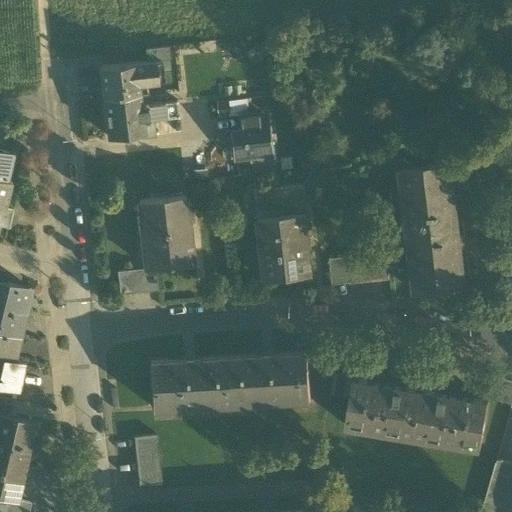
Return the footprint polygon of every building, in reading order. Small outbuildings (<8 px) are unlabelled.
[(145,49),(147,61),(156,60),(171,58),(170,46),(145,49)] [(149,90),(147,90),(146,81),(159,80),(156,60),(147,61),(100,67),(103,86),(101,86),(103,96),(104,96),(109,136),(144,131),(143,119),(149,118),(147,103),(150,102),(149,90)] [(147,103),(149,118),(179,115),(177,99),(150,102),(147,103)] [(232,130),(236,159),(253,156),(252,151),(275,147),(272,124),(265,125),(263,112),(242,115),(243,128),(232,130)] [(0,142),(9,144),(13,127),(0,123),(0,142)] [(0,178),(6,180),(13,152),(7,150),(9,144),(0,142),(0,178)] [(276,158),(275,147),(252,151),(253,156),(253,161),(276,158)] [(400,167),(415,293),(465,287),(450,161),(400,167)] [(11,181),(6,180),(0,178),(0,209),(4,211),(5,207),(11,181)] [(264,186),(267,216),(280,215),(279,211),(308,207),(305,182),(264,186)] [(258,218),(259,217),(267,216),(264,186),(254,187),(258,218)] [(138,200),(146,268),(156,267),(192,263),(185,195),(138,200)] [(0,226),(8,228),(13,208),(5,207),(4,211),(0,209),(0,226)] [(304,212),(280,215),(267,216),(259,217),(266,279),(311,273),(304,212)] [(387,252),(374,253),(377,280),(389,279),(390,279),(387,252)] [(351,283),(377,280),(374,253),(347,256),(350,284),(351,283)] [(146,268),(143,268),(145,293),(158,292),(156,267),(146,268)] [(132,295),(145,293),(143,268),(130,270),(132,295)] [(120,296),(132,295),(130,270),(117,271),(120,296)] [(0,281),(0,306),(23,312),(29,288),(2,282),(0,281)] [(0,330),(18,335),(23,312),(0,306),(0,330)] [(0,355),(12,358),(18,335),(0,330),(0,355)] [(256,354),(228,356),(231,402),(249,401),(249,396),(269,395),(269,400),(288,399),(287,394),(308,392),(309,398),(311,398),(309,366),(308,366),(307,351),(280,353),(280,354),(256,355),(256,354)] [(22,361),(12,358),(0,355),(0,383),(15,387),(22,361)] [(213,403),(231,402),(228,356),(201,357),(201,359),(177,360),(176,359),(149,360),(150,375),(149,375),(151,407),(153,407),(153,401),(174,400),(174,406),(193,405),(193,399),(212,398),(213,403)] [(488,397),(511,403),(511,380),(494,375),(488,397)] [(479,447),(481,447),(488,401),(470,398),(470,399),(439,394),(439,393),(403,387),(403,388),(372,383),(372,382),(354,379),(346,425),(348,425),(349,420),(363,422),(362,428),(385,431),(386,426),(402,429),(402,432),(426,436),(426,433),(443,435),(442,441),(465,445),(466,439),(480,441),(479,447)] [(0,433),(30,440),(35,421),(2,413),(0,412),(0,433)] [(0,453),(26,460),(30,440),(0,433),(0,453)] [(133,436),(139,486),(161,483),(156,434),(133,436)] [(0,474),(21,479),(26,460),(0,453),(0,474)] [(511,475),(511,461),(497,458),(494,470),(511,475)] [(511,489),(511,475),(494,470),(490,483),(511,489)] [(22,479),(21,479),(0,474),(0,496),(7,498),(17,500),(17,499),(22,479)] [(510,502),(511,493),(511,489),(490,483),(487,495),(510,502)] [(497,511),(506,511),(510,502),(487,495),(483,508),(497,511)] [(17,500),(7,498),(3,511),(28,511),(31,502),(17,499),(17,500)]
